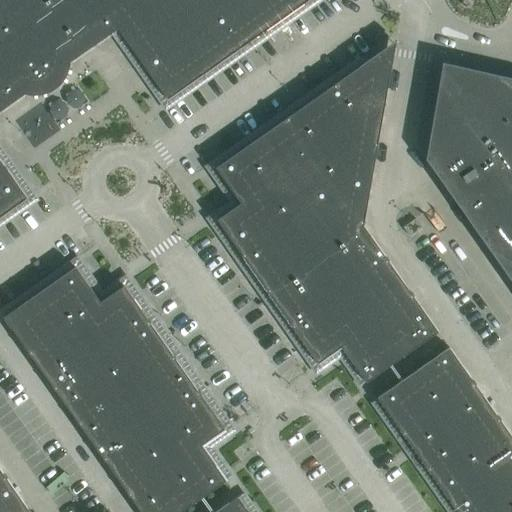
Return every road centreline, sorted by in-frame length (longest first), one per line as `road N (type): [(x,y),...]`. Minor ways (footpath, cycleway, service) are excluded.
road 1 (unclassified): [(142,170),(382,0)]
road 2 (unclassified): [(0,271),(102,199)]
